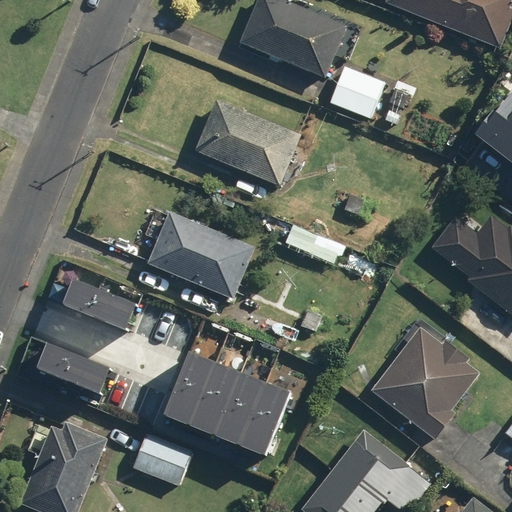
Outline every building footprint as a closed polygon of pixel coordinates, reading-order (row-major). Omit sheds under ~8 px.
[(259,0),(242,42),(269,54),(267,59),(280,65),(283,59),(330,79),(353,25),(291,0),(259,0)] [(511,0),(388,0),(387,3),(506,53),(511,37),(511,0)] [(511,53),(500,67),(482,71),(458,112),(511,153),(511,53)] [(391,81),(346,66),(334,104),(378,119),(391,81)] [(308,136),(219,100),(197,152),(287,188),(308,136)] [(511,222),(497,210),(480,230),(461,215),(433,248),(511,312),(511,222)] [(263,247),(171,213),(151,268),(243,302),(263,247)] [(147,295),(83,269),(65,312),(129,338),(147,295)] [(126,344),(62,318),(44,362),(108,388),(126,344)] [(313,367),(186,318),(160,384),(287,433),(313,367)] [(455,338),(449,346),(421,326),(374,390),(435,436),(440,439),(459,414),(454,411),(483,372),(466,359),(472,351),(455,338)] [(83,511),(111,444),(57,422),(23,504),(42,511),(83,511)] [(307,511),(308,511),(378,511),(386,502),(398,511),(412,511),(434,484),(367,432),(307,511)] [(196,449),(145,434),(134,471),(184,486),(196,449)] [(497,511),(476,495),(462,511),(497,511)]
